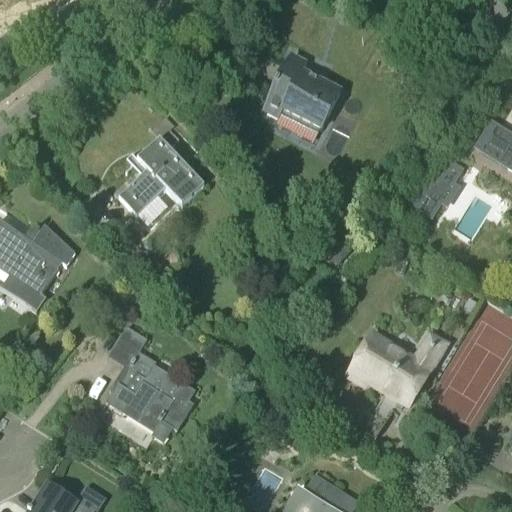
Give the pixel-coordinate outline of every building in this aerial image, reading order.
[(264,115),(278,123),(284,111),(287,113),(286,116),(321,134),(340,96),(305,79),(304,81),(300,80),(306,68),(292,60),(264,115)] [(203,190),(173,160),(167,154),(178,143),(169,133),(173,129),(165,120),(149,135),(158,145),(137,166),(147,176),(119,204),(136,222),(165,194),(182,211),(203,190)] [(511,136),(498,128),(482,155),(506,171),(511,161),(511,136)] [(454,167),(412,211),(433,224),(443,207),(427,197),(442,182),(454,190),(465,173),(454,167)] [(43,229),(32,248),(0,227),(0,274),(40,300),(60,268),(65,271),(74,258),(43,229)] [(333,239),(321,253),(340,271),(353,257),(333,239)] [(149,261),(137,251),(128,262),(142,273),(148,266),(146,265),(149,261)] [(476,306),(469,302),(463,313),(470,317),(476,306)] [(177,436),(193,409),(188,406),(195,396),(154,370),(156,367),(139,356),(147,344),(126,331),(110,358),(111,358),(112,358),(132,370),(119,389),(118,388),(106,408),(107,409),(109,406),(155,434),(161,426),(177,436)] [(367,386),(383,396),(409,411),(430,375),(429,374),(445,349),(430,340),(415,365),(373,339),(348,381),(365,391),(367,386)] [(17,399),(25,405),(34,392),(27,386),(17,399)] [(357,511),(359,509),(360,507),(314,479),(303,497),(297,493),(285,511),(357,511)] [(73,511),(76,508),(47,490),(33,511),(73,511)]
